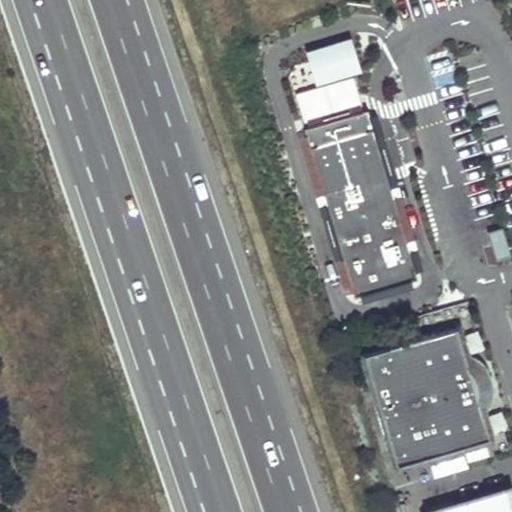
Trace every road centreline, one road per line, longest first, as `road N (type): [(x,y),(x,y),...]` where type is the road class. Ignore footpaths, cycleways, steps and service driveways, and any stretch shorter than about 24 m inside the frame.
road 1 (trunk): [(39,0),(215,511)]
road 2 (trunk): [(290,511),(119,0)]
